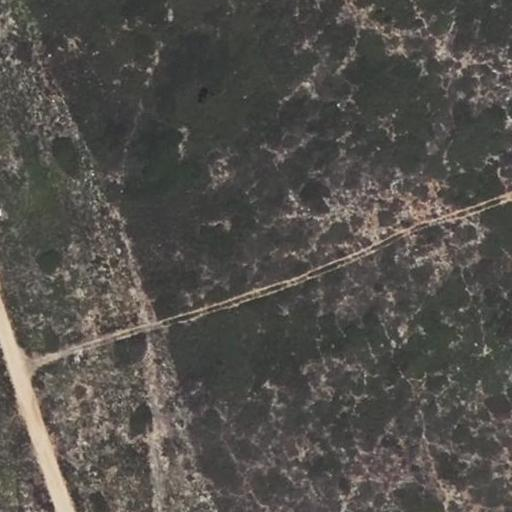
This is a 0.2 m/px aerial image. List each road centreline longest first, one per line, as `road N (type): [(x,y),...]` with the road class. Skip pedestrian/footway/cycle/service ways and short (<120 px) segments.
road 1 (track): [(511,194),(271,288),(17,372)]
road 2 (track): [(72,511),(0,318)]
